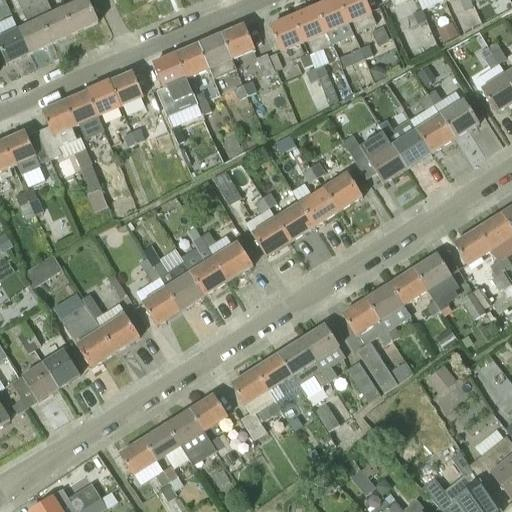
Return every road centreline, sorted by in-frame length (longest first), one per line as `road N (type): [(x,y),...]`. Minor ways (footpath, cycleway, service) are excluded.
road 1 (residential): [(0,488),(511,167)]
road 2 (residential): [(0,113),(267,0)]
